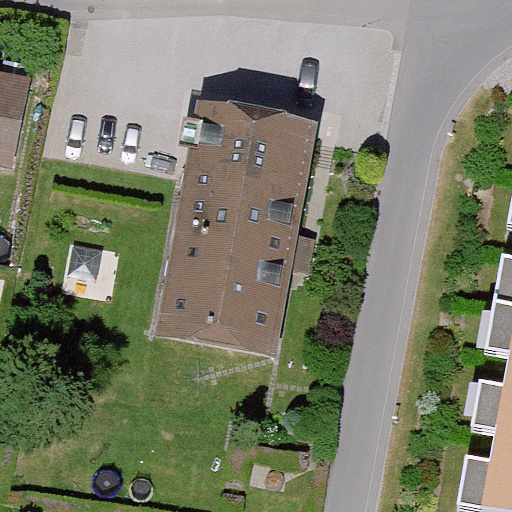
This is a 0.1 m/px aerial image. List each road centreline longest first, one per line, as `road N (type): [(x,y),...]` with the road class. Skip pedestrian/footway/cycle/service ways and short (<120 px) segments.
road 1 (residential): [(342,511),(436,12)]
road 2 (residential): [(271,0),(436,12)]
